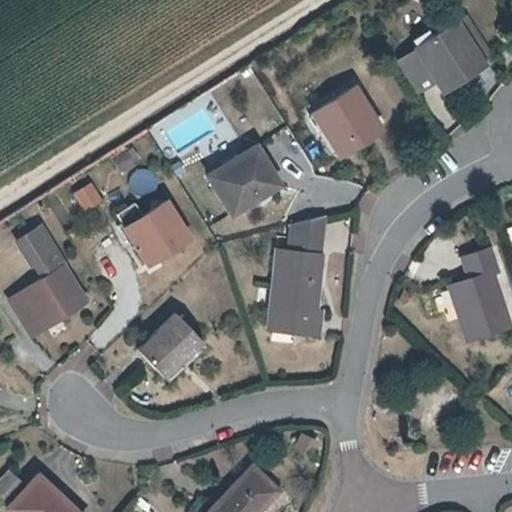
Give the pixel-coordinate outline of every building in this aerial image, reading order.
[(507,55),(480,13),(466,22),(493,64),(507,55)] [(449,90),(493,64),(466,22),(422,49),(449,90)] [(346,156),(389,129),(362,88),(320,114),(346,156)] [(239,209),(285,181),(263,145),(217,172),(239,209)] [(74,189),(81,211),(101,204),(94,182),(74,189)] [(172,203),(154,214),(145,199),(125,211),(155,262),(194,237),(172,203)] [(299,226),(297,251),(319,252),(322,220),(299,226)] [(37,261),(46,257),(57,274),(18,299),(41,334),(95,299),(46,225),(23,238),(37,261)] [(511,282),(501,249),(471,258),(486,306),(466,312),(475,339),(511,327),(511,310),(509,301),(511,299),(511,282)] [(278,329),(328,334),(330,310),(323,310),(328,253),(319,252),(297,251),(285,250),(278,329)] [(172,379),(206,344),(180,316),(146,352),(172,379)] [(316,454),(319,436),(299,433),(296,451),(316,454)] [(266,511),(287,489),(256,462),(213,511),(266,511)] [(17,474),(0,488),(18,506),(33,491),(17,474)] [(78,511),(46,479),(33,491),(18,506),(14,510),(16,511),(78,511)]
